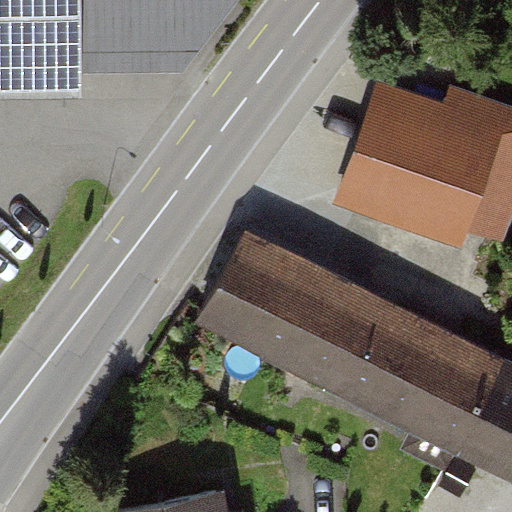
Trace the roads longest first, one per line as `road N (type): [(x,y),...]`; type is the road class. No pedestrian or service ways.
road 1 (secondary): [(326,0),(2,441)]
road 2 (unknown): [(0,140),(130,147),(291,177),(511,285)]
